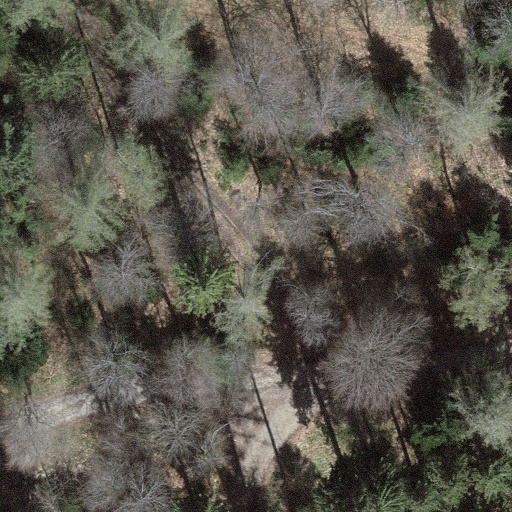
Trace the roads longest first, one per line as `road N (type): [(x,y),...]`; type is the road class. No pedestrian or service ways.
road 1 (track): [(0,449),(137,394),(344,365)]
road 2 (track): [(511,57),(280,0)]
road 3 (track): [(246,511),(270,461),(344,365)]
road 4 (track): [(344,365),(511,355)]
